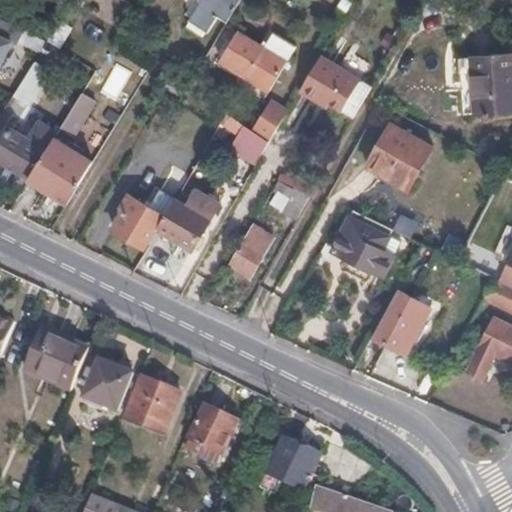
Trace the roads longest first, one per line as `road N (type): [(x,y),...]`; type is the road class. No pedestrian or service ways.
road 1 (secondary): [(0,236),(374,417),(436,462),(463,504)]
road 2 (unknown): [(180,324),(261,183),(308,123)]
road 3 (unknown): [(249,357),(363,170)]
